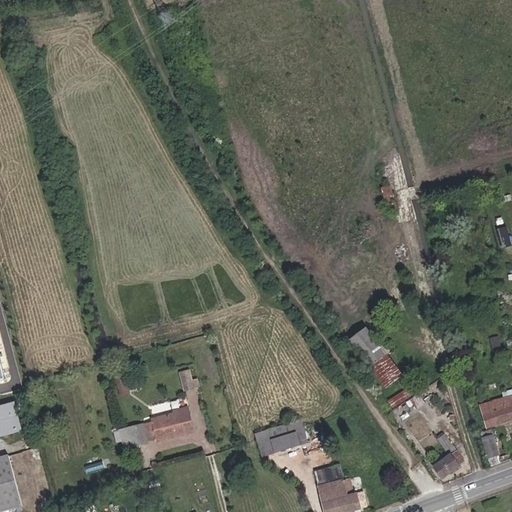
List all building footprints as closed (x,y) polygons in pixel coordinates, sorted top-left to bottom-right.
[(503,246),(511,244),(511,239),(509,225),(499,228),(503,246)] [(361,351),(377,341),(368,328),(353,339),(361,351)] [(377,341),(361,351),(386,387),(401,377),(377,341)] [(184,390),(201,385),(198,377),(193,378),(190,367),(178,371),(184,390)] [(406,390),(387,402),(392,410),(411,398),(406,390)] [(418,395),(409,401),(416,411),(425,405),(418,395)] [(511,395),(490,404),(498,425),(511,419),(511,395)] [(0,433),(25,427),(17,398),(0,402),(0,433)] [(188,412),(154,418),(159,439),(192,432),(188,412)] [(306,415),(297,418),(305,442),(313,439),(306,415)] [(297,418),(272,426),(279,449),(305,442),(297,418)] [(147,442),(143,421),(129,424),(133,445),(147,442)] [(279,449),(272,426),(259,430),(266,454),(279,449)] [(487,432),(497,462),(511,458),(500,428),(487,432)] [(465,465),(444,436),(437,441),(449,457),(434,467),(440,478),(458,468),(465,465)] [(463,451),(458,454),(461,459),(466,456),(463,451)] [(0,509),(19,505),(8,454),(0,455),(0,509)] [(318,487),(345,480),(342,467),(315,473),(318,487)] [(351,479),(345,480),(348,493),(354,492),(351,479)] [(345,480),(318,487),(324,511),(341,511),(365,506),(363,494),(355,495),(354,492),(348,493),(345,480)]
